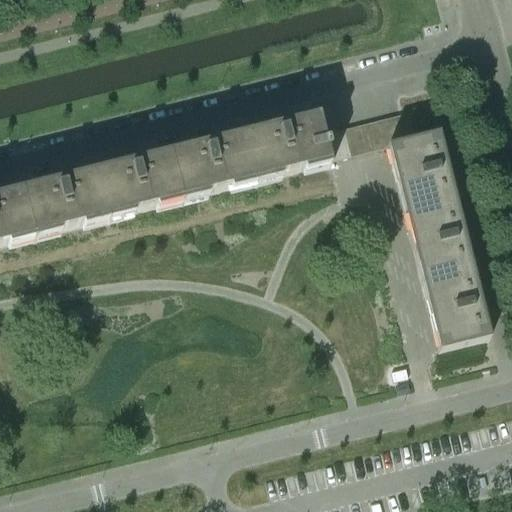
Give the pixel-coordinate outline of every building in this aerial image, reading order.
[(406,117),(391,120),(398,148),(413,144),(406,117)] [(391,120),(378,124),(385,151),(398,148),(391,120)] [(316,121),(269,133),(242,140),(254,190),(255,190),(254,186),(326,168),(327,172),(329,172),(327,166),(320,138),(316,121)] [(385,151),(378,124),(366,127),(373,154),(385,151)] [(366,127),(354,130),(361,157),(373,154),(366,127)] [(354,130),(343,133),(350,160),(361,157),(354,130)] [(350,160),(343,133),(335,135),(334,131),(329,132),(330,136),(320,138),(327,166),(350,160)] [(413,144),(398,148),(385,151),(403,220),(429,213),(454,207),(436,138),(413,144)] [(242,140),(168,158),(180,209),(182,208),(181,204),(252,187),(253,190),(254,190),(242,140)] [(168,158),(121,170),(94,177),(107,227),(108,227),(107,223),(178,205),(179,209),(180,209),(168,158)] [(94,177),(66,184),(20,195),(33,246),(35,245),(34,241),(105,223),(106,227),(107,227),(94,177)] [(20,195),(0,200),(0,249),(31,242),(32,246),(33,246),(20,195)] [(454,207),(429,213),(403,220),(420,288),(446,281),(471,275),(454,207)] [(471,275),(446,281),(420,288),(437,356),(488,344),(471,275)] [(394,389),(396,397),(409,394),(407,386),(394,389)]
